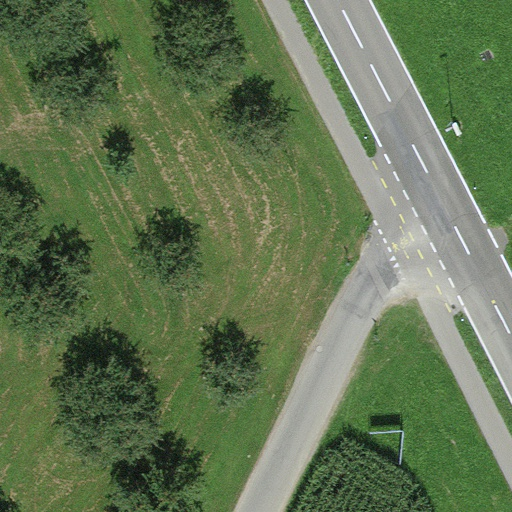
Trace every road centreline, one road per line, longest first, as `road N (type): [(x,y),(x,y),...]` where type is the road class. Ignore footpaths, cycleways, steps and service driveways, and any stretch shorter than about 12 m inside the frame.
road 1 (unclassified): [(262,511),(362,308),(447,207)]
road 2 (secondary): [(339,0),(447,207)]
road 3 (secondary): [(447,207),(511,336)]
